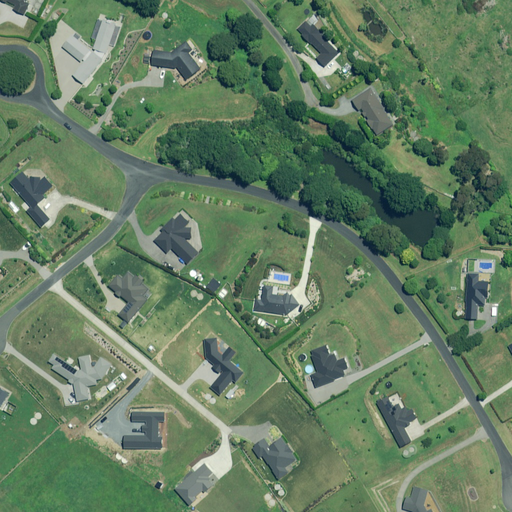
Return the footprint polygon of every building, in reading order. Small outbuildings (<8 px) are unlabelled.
[(1,0),(6,2),(7,1),(16,5),(13,10),(23,15),(28,4),(19,0),(1,0)] [(106,53),(114,26),(102,22),(93,49),(106,53)] [(338,53),(313,25),(311,27),(306,22),(298,29),(303,35),(302,36),(308,43),(309,42),(321,55),(316,59),(324,66),(338,53)] [(90,50),(70,35),(61,47),(81,62),(90,50)] [(172,53),(153,50),(151,65),(174,68),(176,67),(186,79),(200,68),(188,53),(192,50),(186,42),(172,53)] [(93,52),(73,76),(82,84),(102,60),(93,52)] [(353,68),(348,64),(343,70),(348,74),(353,68)] [(393,124),(370,88),(352,99),(358,110),(362,107),(369,119),(367,121),(376,135),(393,124)] [(27,212),(40,228),(50,220),(36,205),(45,197),(42,194),(52,185),(44,177),(40,181),(40,178),(31,177),(30,182),(22,173),(10,184),(31,208),(27,212)] [(163,233),(155,241),(167,253),(172,248),(187,263),(198,252),(185,240),(189,240),(190,227),(184,227),(188,223),(180,215),(175,220),(173,218),(161,231),(163,233)] [(118,314),(128,322),(147,299),(144,296),(149,289),(129,272),(123,279),(119,275),(109,287),(128,302),(118,314)] [(479,274),(468,273),(465,319),(478,320),(478,306),(484,306),(485,297),(487,297),(488,282),(478,281),(479,274)] [(213,278),(206,287),(214,293),(220,284),(213,278)] [(254,310),(286,314),(299,305),(292,295),(290,297),(287,293),(283,296),(272,295),(273,287),(264,286),(262,300),(255,299),(254,310)] [(217,352),(216,338),(204,340),(206,357),(214,364),(212,367),(219,373),(222,370),(224,372),(211,388),(219,395),(232,380),(235,382),(243,373),(228,360),(235,353),(229,348),(222,356),(217,352)] [(333,378),(344,375),(342,370),(347,368),(344,359),(337,361),(334,354),(329,356),(325,346),(311,351),(313,356),(312,357),(318,373),(311,375),(315,387),(334,381),(333,378)] [(52,369),(74,383),(76,402),(88,400),(86,386),(96,384),(95,380),(101,379),(111,365),(100,358),(93,368),(92,369),(90,356),(78,358),(82,370),(80,371),(54,355),(49,362),(54,365),(52,369)] [(0,407),(9,393),(0,387),(0,407)] [(388,398),(377,403),(400,447),(411,442),(404,427),(410,424),(409,421),(415,418),(412,410),(407,413),(404,407),(401,409),(398,404),(393,407),(388,398)] [(124,436),(124,448),(162,448),(162,437),(158,437),(158,421),(164,421),(164,413),(132,413),(132,422),(146,422),(146,426),(141,426),(141,432),(146,432),(146,436),(124,436)] [(256,447),(253,449),(259,458),(262,456),(278,480),(288,474),(284,467),(296,459),(282,438),(269,446),(264,439),(255,445),(256,447)] [(186,481),(175,490),(189,505),(196,499),(194,497),(201,490),(203,492),(212,484),(207,478),(212,473),(204,464),(193,474),(191,472),(184,479),(186,481)] [(431,511),(431,510),(427,511),(423,505),(427,490),(414,487),(411,499),(406,498),(403,509),(413,511),(431,511)]
